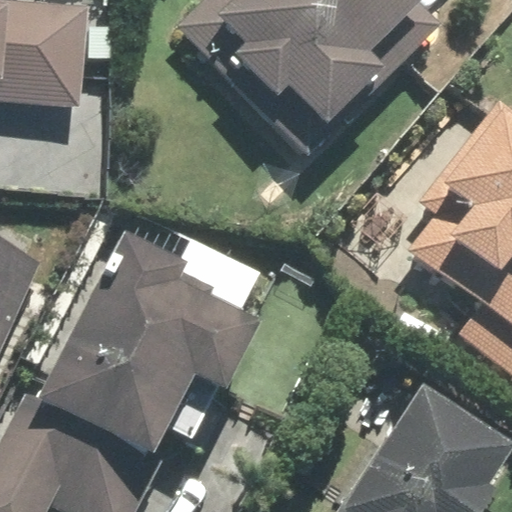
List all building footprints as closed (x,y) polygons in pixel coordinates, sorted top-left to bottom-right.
[(210,0),(177,30),(296,163),(442,34),(412,0),(210,0)] [(0,108),(81,114),(88,10),(0,3),(0,108)] [(475,311),(454,338),(511,383),(511,112),(499,103),(417,208),(433,220),(405,257),(475,311)] [(28,383),(0,435),(0,511),(135,511),(172,441),(165,438),(192,387),(221,402),(257,332),(207,306),(216,290),(122,241),(44,391),(28,383)] [(0,359),(39,258),(0,242),(0,359)] [(511,456),(511,447),(420,391),(385,448),(379,444),(337,511),(487,511),(495,501),(487,496),(511,456)]
